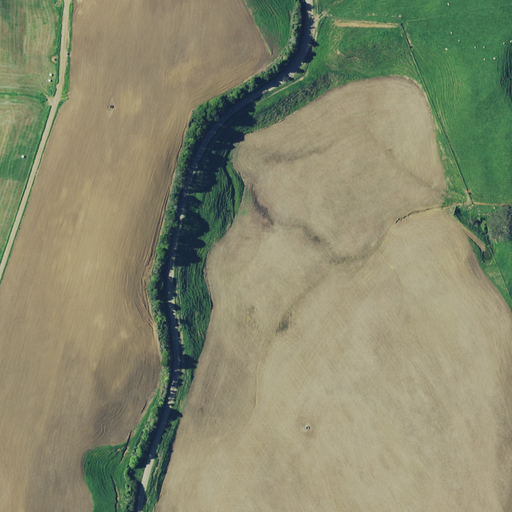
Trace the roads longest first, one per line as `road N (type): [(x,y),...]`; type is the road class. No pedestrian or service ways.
road 1 (unclassified): [(309,0),(308,39),(296,65),(219,125),(191,174),(170,277),(176,381),(139,511)]
road 2 (track): [(0,272),(55,103),(66,0)]
